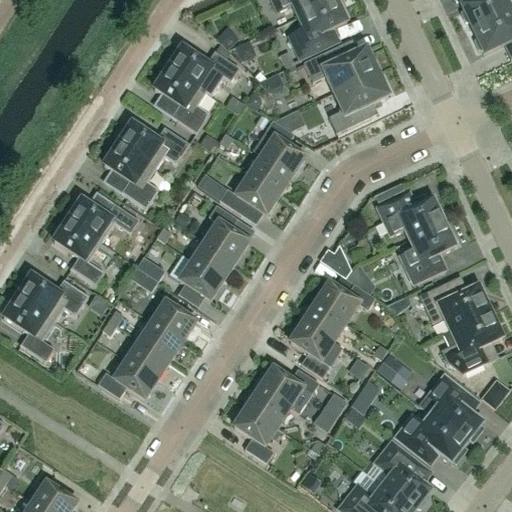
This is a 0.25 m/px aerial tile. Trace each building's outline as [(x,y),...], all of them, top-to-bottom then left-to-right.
[(267,0),(275,16),(289,10),(295,21),(335,2),(334,0),(267,0)] [(471,34),(508,16),(500,0),(481,0),(460,10),(462,13),(459,17),(463,25),(468,26),(471,34)] [(302,36),(287,43),(297,64),(329,49),(338,45),(332,33),(347,26),(345,22),(349,21),(343,9),(339,10),(335,2),(295,21),(302,36)] [(511,14),(508,16),(471,34),(475,41),(473,45),(476,53),(481,54),(482,57),(503,48),(507,49),(511,59),(511,14)] [(331,97),(378,75),(372,63),(369,65),(363,53),(347,60),(342,48),(301,67),(311,87),(324,81),(331,97)] [(171,59),(163,70),(200,95),(204,97),(208,100),(221,80),(229,85),(237,72),(212,56),(205,68),(180,51),(173,60),(171,59)] [(200,95),(163,70),(156,82),(158,84),(152,93),(177,109),(169,121),(194,138),(207,118),(196,110),(204,97),(200,95)] [(378,75),(331,97),(338,112),(336,117),(327,121),(334,138),(370,121),(365,111),(386,101),(380,89),(384,87),(378,75)] [(272,142),(259,161),(289,181),(302,161),(284,149),(292,139),(270,125),(263,136),(272,142)] [(113,146),(154,173),(162,161),(174,168),(187,148),(162,132),(154,144),(129,127),(123,137),(121,135),(113,146)] [(217,148),(224,153),(231,143),(224,138),(217,148)] [(154,173),(113,146),(105,158),(108,160),(102,169),(127,185),(119,197),(144,214),(157,194),(146,186),(154,173)] [(289,181),(259,161),(247,180),(277,200),(289,181)] [(277,200),(247,180),(234,199),(225,193),(217,205),(239,219),(246,208),(264,220),(277,200)] [(405,198),(375,212),(388,240),(402,234),(406,244),(441,227),(440,224),(443,222),(436,206),(432,208),(430,204),(416,211),(409,196),(405,198)] [(71,211),(63,223),(100,247),(113,227),(128,238),(137,225),(112,208),(104,220),(79,203),(73,212),(71,211)] [(203,246),(234,266),(247,246),(228,234),(235,224),(214,210),(207,221),(215,227),(203,246)] [(100,247),(63,223),(55,234),(58,236),(52,245),(77,262),(69,273),(94,290),(103,277),(87,266),(100,247)] [(411,254),(398,260),(411,288),(440,275),(445,272),(438,258),(453,251),(451,247),(454,245),(447,229),(443,231),(441,227),(406,244),(411,254)] [(161,232),(155,242),(162,247),(169,237),(161,232)] [(203,246),(190,265),(221,285),(234,266),(203,246)] [(141,261),(135,272),(156,286),(163,275),(141,261)] [(221,285),(190,265),(177,285),(208,305),(221,285)] [(156,286),(135,272),(128,283),(149,296),(156,286)] [(13,299),(54,326),(62,313),(74,321),(87,301),(62,284),(54,296),(29,279),(23,289),(21,287),(13,299)] [(448,335),(488,316),(476,291),(456,300),(449,286),(418,300),(430,327),(441,321),(448,335)] [(327,287),(314,307),(344,327),(356,308),(365,314),(373,303),(352,289),(345,299),(327,287)] [(54,326),(13,299),(5,310),(8,312),(2,321),(27,338),(19,349),(44,366),(52,353),(41,345),(54,326)] [(150,326),(180,346),(193,326),(163,306),(150,326)] [(344,327),(314,307),(301,326),(331,346),(344,327)] [(107,325),(115,330),(121,320),(114,315),(107,325)] [(488,316),(448,335),(441,338),(447,352),(440,356),(445,366),(460,378),(485,366),(478,352),(500,342),(488,316)] [(115,330),(107,325),(100,335),(108,340),(115,330)] [(180,346),(150,326),(137,345),(168,365),(180,346)] [(331,346),(301,326),(288,346),(306,358),(299,369),(320,383),(327,371),(319,365),(331,346)] [(137,345),(125,364),(155,384),(168,365),(137,345)] [(377,349),(371,359),(379,364),(386,355),(377,349)] [(155,384),(125,364),(112,383),(104,377),(96,389),(117,403),(124,392),(142,404),(155,384)] [(270,372),(257,392),(288,412),(300,393),(309,399),(317,388),(296,374),(288,384),(270,372)] [(477,407),(469,400),(442,379),(417,410),(428,419),(465,448),(468,444),(471,446),(482,432),(479,430),(481,427),(469,418),(477,407)] [(494,385),(488,393),(480,403),(492,413),(507,394),(494,385)] [(318,396),(326,408),(336,402),(328,389),(318,396)] [(257,392),(245,411),(275,431),(288,412),(257,392)] [(275,431),(245,411),(232,431),(250,443),(242,453),(264,468),(271,456),(262,450),(275,431)] [(465,448),(428,419),(420,429),(410,421),(393,442),(428,470),(436,459),(449,468),(451,466),(454,468),(465,454),(462,451),(465,448)] [(315,444),(309,453),(317,459),(324,450),(315,444)] [(427,476),(423,472),(389,446),(373,467),(384,476),(385,484),(380,491),(407,511),(414,511),(416,511),(419,511),(427,502),(425,498),(428,494),(419,487),(427,476)] [(0,475),(0,492),(9,478),(2,473),(0,475)] [(31,507),(38,511),(70,511),(74,507),(44,487),(31,507)] [(407,511),(380,491),(375,497),(367,498),(355,489),(337,511),(407,511)]
